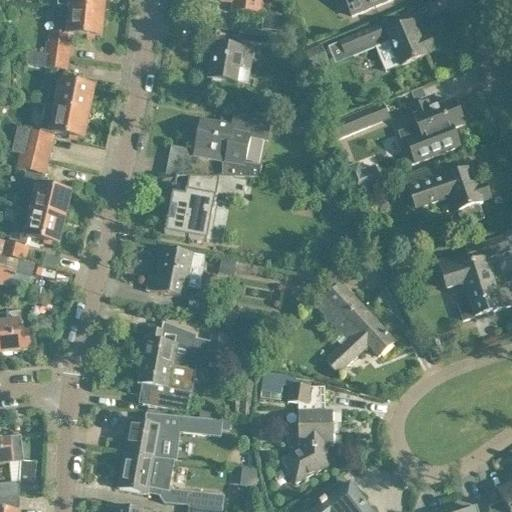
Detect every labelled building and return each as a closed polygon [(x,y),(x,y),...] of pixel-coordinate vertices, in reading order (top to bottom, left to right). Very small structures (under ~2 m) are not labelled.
[(103,13),(104,0),(57,0),(56,7),(60,7),(59,9),(70,10),(103,13)] [(261,0),(221,0),(221,2),(233,3),(233,11),(235,11),(235,13),(243,14),(244,12),(259,14),(260,1),(261,1),(261,0)] [(344,0),(351,17),(393,0),(344,0)] [(101,39),(103,13),(70,10),(59,9),(57,35),(49,34),(48,46),(47,46),(46,57),(68,60),(71,36),(101,39)] [(339,44),(328,49),(334,65),(346,60),(375,48),(385,74),(401,68),(427,57),(426,55),(435,52),(428,37),(420,40),(413,24),(387,35),(383,37),(379,27),(339,44)] [(269,48),(271,36),(243,32),(241,44),(269,48)] [(253,54),(243,53),(244,50),(214,45),(208,79),(238,84),(240,71),(250,73),(253,54)] [(323,48),(304,55),(309,69),(328,62),(323,48)] [(68,60),(46,57),(29,56),(27,68),(66,72),(68,60)] [(88,115),(93,89),(49,81),(44,106),(88,115)] [(417,127),(399,134),(411,167),(460,148),(453,131),(464,126),(455,102),(431,111),(427,103),(411,110),(417,127)] [(88,115),(44,106),(39,134),(18,129),(12,154),(20,156),(47,163),(53,138),(52,138),(53,134),(83,140),(88,115)] [(273,118),(236,111),(232,128),(201,122),(199,130),(195,129),(192,141),(197,142),(194,158),(223,163),(222,179),(245,180),(245,177),(259,178),(261,166),(246,164),(250,139),(269,143),(273,118)] [(365,113),(328,128),(334,143),(371,128),(365,113)] [(44,176),(47,163),(20,156),(17,169),(44,176)] [(361,172),(358,165),(346,169),(355,195),(381,185),(374,167),(361,172)] [(429,172),(405,180),(416,211),(451,199),(456,214),(457,214),(462,228),(484,220),(479,206),(483,205),(482,203),(491,200),(485,184),(476,187),(471,171),(444,180),(445,181),(433,185),(429,172)] [(26,175),(18,209),(26,211),(64,220),(70,195),(40,188),(42,179),(26,175)] [(220,178),(189,177),(185,197),(173,195),(170,209),(176,210),(174,222),(168,221),(165,235),(207,243),(220,178)] [(58,245),(64,220),(26,211),(22,225),(15,223),(10,242),(26,245),(28,238),(58,245)] [(467,256),(439,265),(447,291),(464,285),(470,302),(458,306),(463,323),(475,319),(476,323),(493,317),(492,314),(508,309),(511,308),(506,293),(503,294),(496,296),(489,274),(492,273),(488,260),(509,253),(504,239),(466,252),(467,256)] [(0,256),(24,263),(27,249),(0,242),(0,256)] [(202,271),(204,259),(162,251),(157,280),(150,279),(147,293),(185,300),(191,269),(202,271)] [(24,263),(0,256),(0,269),(14,273),(13,275),(30,280),(34,265),(24,263)] [(356,256),(348,263),(364,281),(372,273),(356,256)] [(326,362),(338,376),(368,348),(378,358),(394,343),(341,286),(316,309),(348,342),(326,362)] [(35,287),(33,298),(44,301),(47,290),(35,287)] [(189,297),(187,311),(230,316),(232,302),(189,297)] [(5,324),(0,323),(0,344),(1,355),(34,351),(33,334),(23,335),(20,313),(9,314),(10,323),(5,324)] [(146,340),(142,363),(184,370),(183,372),(192,374),(212,377),(216,353),(209,352),(211,343),(164,325),(163,326),(166,327),(165,333),(149,330),(147,340),(146,340)] [(114,357),(115,349),(105,347),(103,356),(114,357)] [(142,363),(138,385),(146,387),(143,407),(185,415),(192,374),(183,372),(184,370),(142,363)] [(264,375),(262,391),(282,394),(284,378),(264,375)] [(300,406),(300,414),(299,414),(300,448),(302,448),(302,451),(282,461),(295,485),(329,468),(328,448),(334,448),(333,436),(338,436),(338,425),(333,425),(333,413),(321,414),(320,389),(312,389),(310,389),(311,383),(296,381),(295,386),(291,386),(288,403),(300,406)] [(251,397),(236,397),(236,417),(251,417),(251,397)] [(131,422),(125,455),(154,460),(175,461),(177,461),(180,434),(221,439),(223,422),(146,414),(145,424),(131,422)] [(236,435),(236,450),(250,450),(251,436),(236,435)] [(20,438),(0,440),(0,465),(9,465),(22,463),(23,463),(20,438)] [(125,455),(119,491),(147,496),(148,496),(150,490),(159,492),(169,494),(170,491),(175,461),(154,460),(125,455)] [(285,503),(297,496),(290,483),(277,490),(285,503)] [(501,502),(491,507),(492,511),(511,511),(511,483),(496,491),(501,502)] [(19,498),(20,484),(11,484),(0,484),(0,498),(7,498),(11,498),(19,498)] [(370,511),(350,485),(327,502),(327,501),(317,508),(318,509),(314,511),(370,511)] [(159,492),(158,498),(164,505),(188,508),(188,509),(216,511),(221,511),(224,497),(170,491),(169,494),(159,492)]
